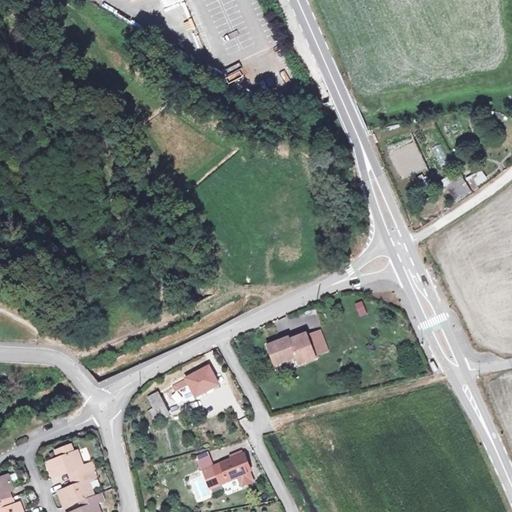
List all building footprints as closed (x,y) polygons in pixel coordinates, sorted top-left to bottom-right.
[(465,178),(471,175),(463,161),(462,161),(458,152),(453,155),(465,178)] [(455,172),(444,179),(453,192),(454,191),(464,185),(455,172)] [(471,175),(465,178),(472,192),(479,189),(471,175)] [(470,193),(464,185),(454,191),(460,200),(470,193)] [(43,253),(35,248),(31,254),(38,260),(43,253)] [(354,304),(359,317),(367,314),(362,301),(354,304)] [(322,332),(308,337),(315,356),(329,351),(322,332)] [(270,346),(268,347),(276,366),(297,357),(299,365),(316,358),(315,356),(308,337),(307,335),(291,341),(290,338),(289,339),(270,346)] [(268,343),(270,346),(289,339),(287,336),(268,343)] [(207,368),(184,380),(194,400),(217,388),(207,368)] [(156,396),(146,400),(151,411),(148,412),(154,425),(167,418),(156,396)] [(72,472),(75,480),(89,475),(86,466),(82,467),(78,454),(73,455),(71,447),(56,452),(59,461),(47,465),(52,480),(67,474),(72,472)] [(247,452),(238,456),(240,460),(217,470),(225,487),(256,474),(247,452)] [(91,464),(86,466),(89,475),(94,473),(95,473),(91,464)] [(225,487),(217,470),(206,474),(214,491),(225,487)] [(92,482),(89,475),(75,480),(77,487),(72,488),(58,494),(64,510),(78,504),(83,503),(94,498),(88,483),(92,482)] [(10,477),(0,480),(0,504),(9,501),(7,495),(11,494),(16,492),(10,477)] [(94,498),(83,503),(85,509),(80,511),(76,511),(98,511),(96,506),(99,504),(97,497),(94,498)] [(9,501),(0,504),(0,511),(23,511),(20,505),(13,508),(11,500),(9,501)]
